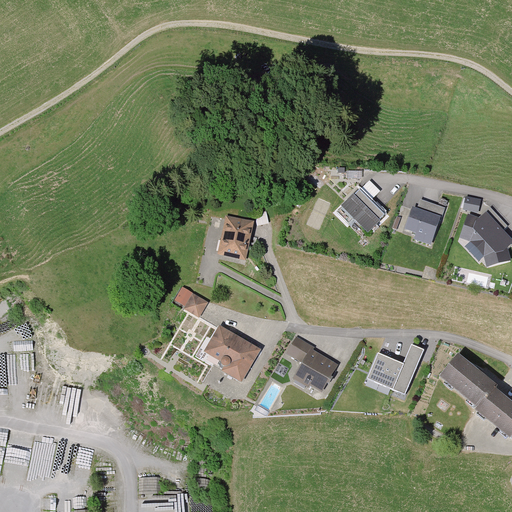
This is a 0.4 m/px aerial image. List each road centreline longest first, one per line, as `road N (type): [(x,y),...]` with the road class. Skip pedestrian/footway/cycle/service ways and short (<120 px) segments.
road 1 (track): [(511,90),(481,66),(417,53),(214,24),(169,26),(138,38),(0,132)]
road 2 (residential): [(511,361),(461,341),(298,329)]
road 3 (residential): [(511,205),(364,177)]
